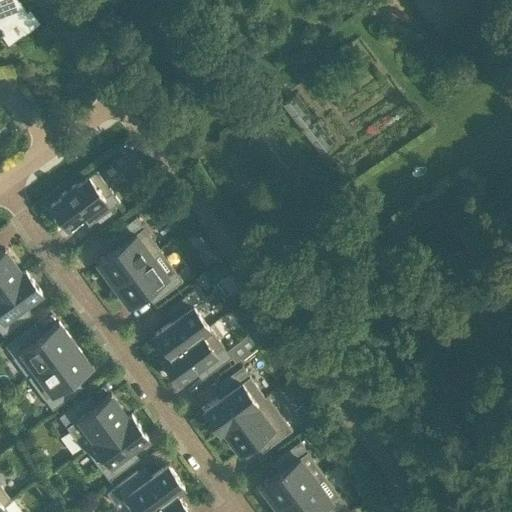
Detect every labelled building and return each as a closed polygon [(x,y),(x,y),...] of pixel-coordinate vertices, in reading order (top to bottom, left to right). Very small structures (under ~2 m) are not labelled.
[(18,0),(0,0),(0,32),(5,29),(4,28),(15,20),(23,32),(39,21),(29,8),(26,10),(18,0)] [(281,105),(320,155),(334,143),(318,123),(320,121),(313,112),(311,113),(295,93),(281,105)] [(96,170),(76,184),(75,182),(60,193),(62,195),(50,204),(66,225),(88,209),(96,219),(120,202),(96,170)] [(145,182),(134,190),(139,197),(151,189),(145,182)] [(160,247),(136,215),(114,231),(121,242),(97,260),(113,282),(160,247)] [(113,282),(129,304),(152,286),(160,297),(183,280),(160,247),(113,282)] [(21,271),(4,248),(0,251),(0,288),(22,272),(21,271)] [(21,271),(22,272),(0,288),(0,331),(2,335),(25,318),(17,308),(41,290),(25,269),(21,271)] [(208,325),(194,306),(202,300),(193,288),(171,305),(178,315),(154,332),(169,353),(170,353),(208,325)] [(12,339),(35,370),(36,371),(74,343),(58,321),(35,338),(27,328),(12,339)] [(161,358),(177,380),(201,363),(209,373),(231,357),(208,325),(170,353),(169,353),(161,358)] [(35,370),(28,376),(52,409),(74,392),(67,382),(90,365),(74,343),(36,371),(35,370)] [(264,395),(241,365),(219,381),(226,392),(203,409),(219,431),(222,428),(222,427),(264,396),(264,395)] [(128,417),(128,416),(110,393),(88,409),(81,399),(58,414),(84,450),(86,449),(86,448),(128,417)] [(222,427),(222,428),(239,452),(262,435),(269,446),(292,429),(266,394),(264,395),(264,396),(222,427)] [(304,404),(294,411),(306,428),(316,421),(304,404)] [(123,452),(147,435),(131,413),(128,416),(128,417),(86,448),(86,449),(108,479),(131,463),(123,452)] [(260,484),(276,506),(323,472),(299,440),(276,456),(284,467),(260,484)] [(176,490),(183,485),(167,463),(144,480),(136,470),(106,492),(114,503),(122,498),(132,511),(144,511),(175,490),(176,490)] [(276,506),(280,511),(314,511),(316,511),(317,511),(335,511),(346,504),(323,472),(276,506)] [(3,505),(11,499),(0,484),(0,505),(3,504),(3,505)] [(188,511),(190,511),(176,490),(175,490),(144,511),(188,511)]
